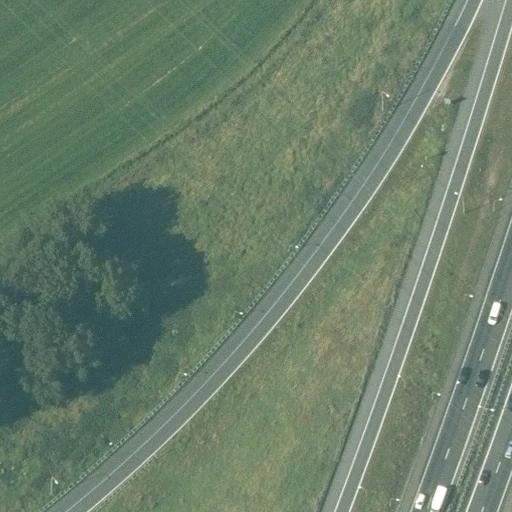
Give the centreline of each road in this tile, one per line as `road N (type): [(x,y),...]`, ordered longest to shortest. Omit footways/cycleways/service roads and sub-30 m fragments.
road 1 (motorway): [(477,0),(396,151),(321,256),(186,413),(76,511)]
road 2 (motorway): [(511,0),(426,275),(339,511)]
road 3 (motorway): [(511,265),(424,511)]
